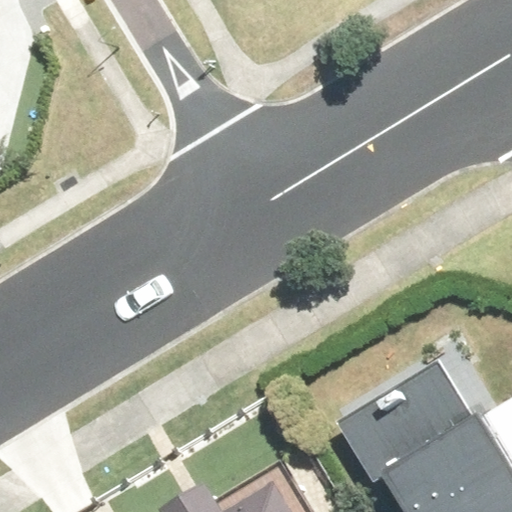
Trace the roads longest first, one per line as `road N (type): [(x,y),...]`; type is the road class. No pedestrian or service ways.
road 1 (tertiary): [(262,208),(0,367)]
road 2 (tertiary): [(511,54),(262,208)]
road 3 (residential): [(134,0),(262,208)]
